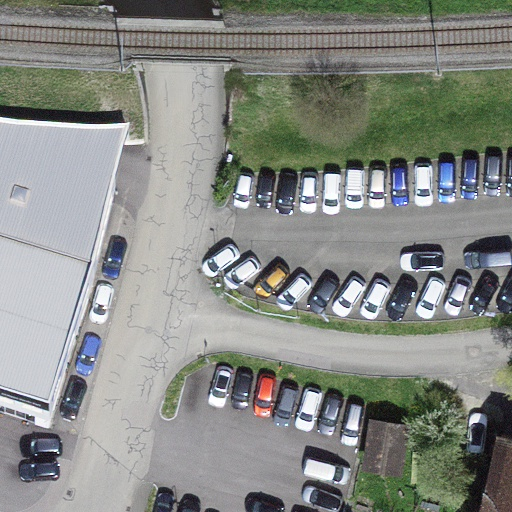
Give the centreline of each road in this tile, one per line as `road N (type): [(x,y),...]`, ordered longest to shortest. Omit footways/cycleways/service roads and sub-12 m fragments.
road 1 (residential): [(149,320),(342,355),(511,356)]
road 2 (residential): [(149,320),(184,119),(159,0)]
road 3 (residential): [(106,511),(149,320)]
